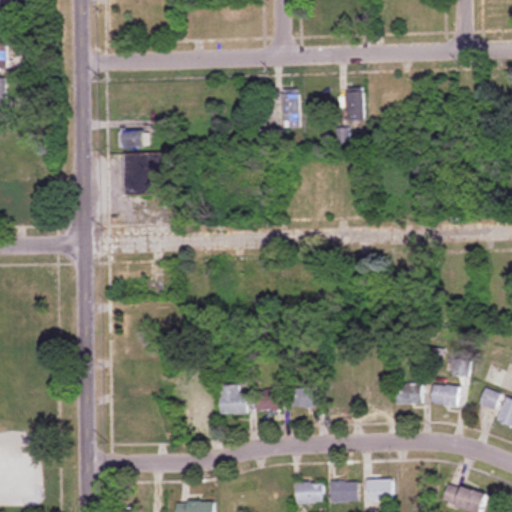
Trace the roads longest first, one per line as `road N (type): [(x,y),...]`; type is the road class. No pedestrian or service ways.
road 1 (residential): [(511,230),(0,246)]
road 2 (tertiary): [(86,511),(80,0)]
road 3 (residential): [(511,43),(288,59),(81,62)]
road 4 (residential): [(511,460),(434,441),(284,445),(190,463),(86,466)]
